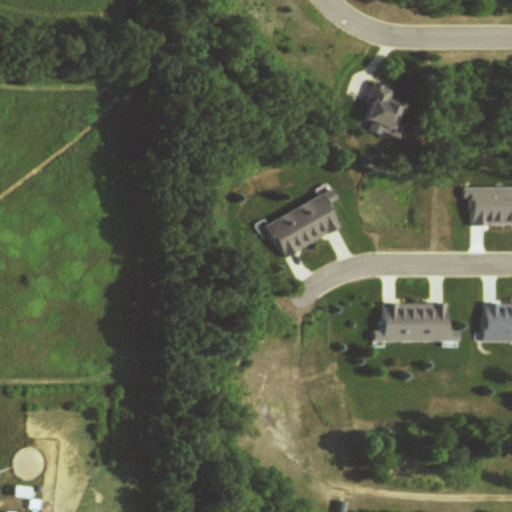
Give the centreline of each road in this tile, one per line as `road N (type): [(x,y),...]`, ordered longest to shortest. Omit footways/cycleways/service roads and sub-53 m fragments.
road 1 (residential): [(511,268),(358,271),(302,287),(293,301)]
road 2 (residential): [(511,36),(390,35),(319,0)]
